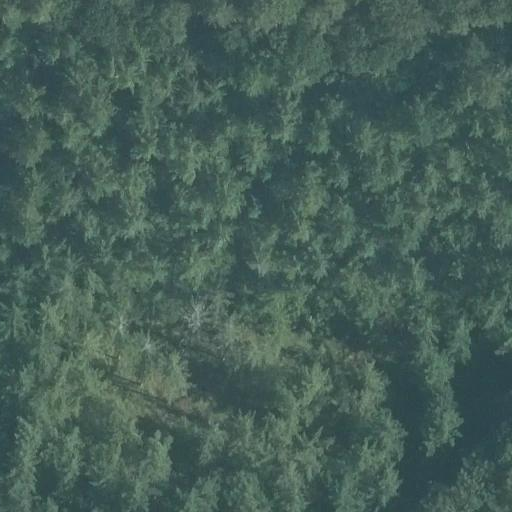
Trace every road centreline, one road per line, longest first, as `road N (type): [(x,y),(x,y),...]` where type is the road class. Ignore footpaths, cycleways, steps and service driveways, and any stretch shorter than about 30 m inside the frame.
road 1 (track): [(33,0),(0,485)]
road 2 (track): [(122,0),(511,32)]
